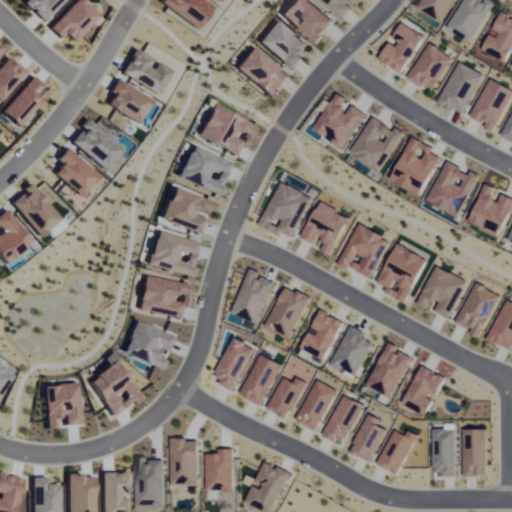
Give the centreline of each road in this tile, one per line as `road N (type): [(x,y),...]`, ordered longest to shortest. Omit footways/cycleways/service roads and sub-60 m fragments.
road 1 (residential): [(374,0),(315,74),(251,178),(208,316),(172,395),(89,446),(48,449),(0,437),(17,156),(143,0)]
road 2 (residential): [(511,453),(503,375),(480,354),(231,232)]
road 3 (residential): [(511,490),(370,484),(181,380)]
road 4 (residential): [(511,154),(336,48)]
